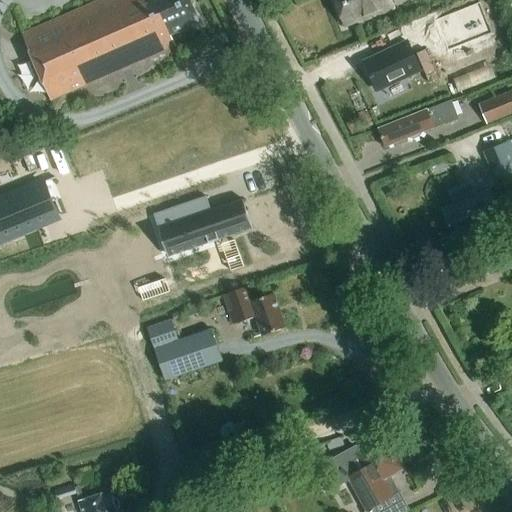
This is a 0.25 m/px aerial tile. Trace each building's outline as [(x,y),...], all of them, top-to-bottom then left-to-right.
[(172,33),(201,20),(191,0),(97,0),(23,33),(53,100),(177,44),(172,33)] [(394,9),(390,0),(336,0),(346,26),(394,9)] [(381,91),(424,69),(409,43),(367,65),(381,91)] [(511,90),(480,104),(489,124),(511,114),(511,90)] [(424,131),(441,125),(459,118),(452,100),(385,126),(392,145),(411,137),(415,138),(422,135),(424,131)] [(511,175),(511,141),(485,153),(498,182),(511,175)] [(0,200),(0,240),(57,217),(43,182),(0,200)] [(481,232),(504,223),(490,190),(445,208),(457,235),(460,233),(463,240),(470,237),(472,242),(483,238),(481,232)] [(207,196),(155,214),(170,259),(254,230),(243,200),(212,210),(207,196)] [(249,288),(225,296),(235,326),(257,319),(263,336),(288,327),(276,294),(254,302),(249,288)] [(173,314),(176,322),(186,319),(183,311),(173,314)] [(167,380),(223,361),(212,328),(180,339),(173,319),(149,327),(167,380)] [(368,510),(393,496),(384,480),(406,468),(388,435),(362,450),(359,443),(331,459),(334,465),(344,482),(351,479),(368,510)] [(117,511),(119,511),(118,509),(121,505),(118,499),(114,496),(113,494),(104,497),(102,494),(79,502),(82,511),(117,511)]
